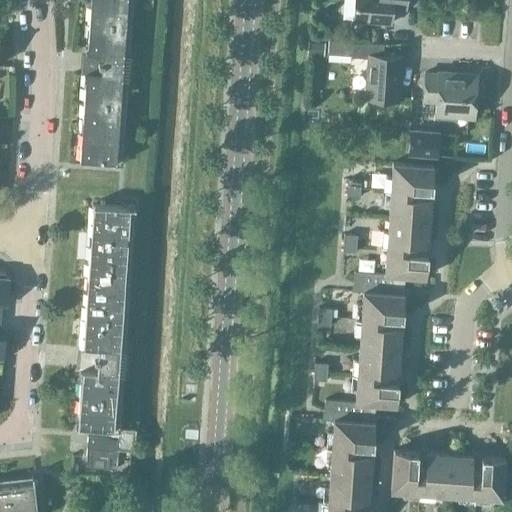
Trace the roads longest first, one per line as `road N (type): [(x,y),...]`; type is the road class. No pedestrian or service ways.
road 1 (tertiary): [(214,511),(250,0)]
road 2 (residential): [(35,242),(46,65),(39,0)]
road 3 (residential): [(0,438),(20,429),(35,242)]
road 4 (residential): [(457,409),(463,333),(474,307),(511,275)]
